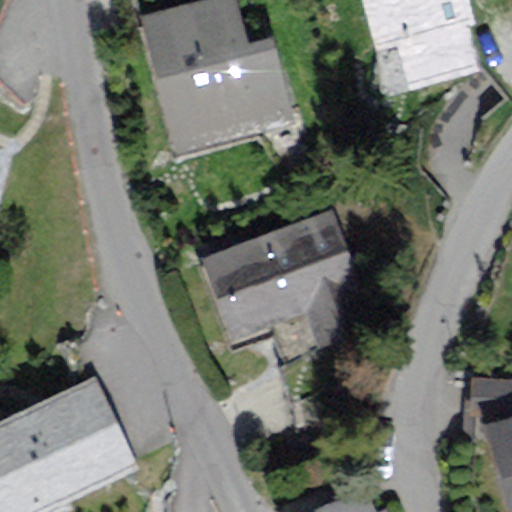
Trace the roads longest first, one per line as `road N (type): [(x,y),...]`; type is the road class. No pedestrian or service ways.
road 1 (residential): [(68,0),(122,288),(233,511)]
road 2 (residential): [(417,511),(398,456),(453,270),(511,164)]
